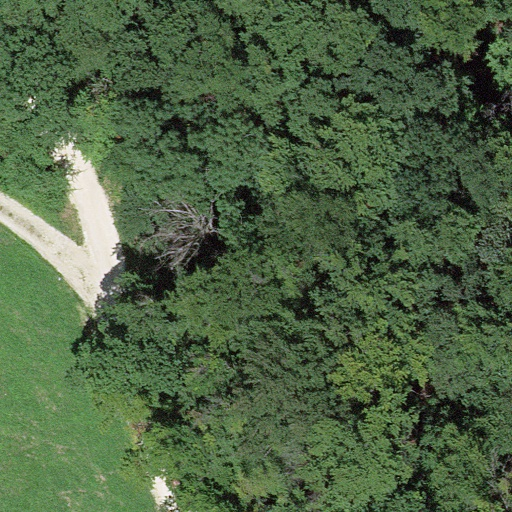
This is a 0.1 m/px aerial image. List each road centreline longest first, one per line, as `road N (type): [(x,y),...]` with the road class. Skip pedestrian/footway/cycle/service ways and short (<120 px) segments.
road 1 (track): [(234,0),(325,66),(355,224),(402,350),(511,442)]
road 2 (track): [(209,511),(167,456),(91,216),(50,136),(0,71)]
road 3 (track): [(114,288),(0,215)]
